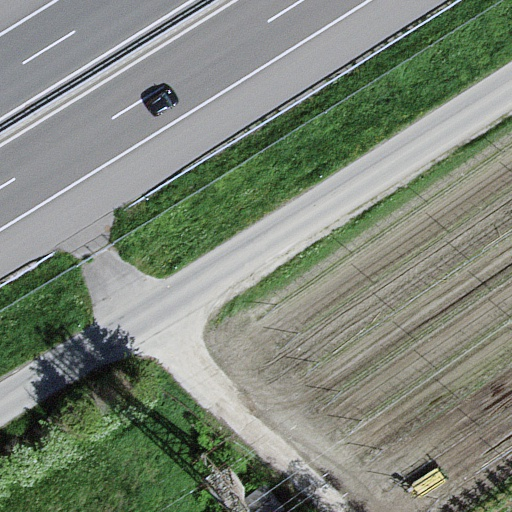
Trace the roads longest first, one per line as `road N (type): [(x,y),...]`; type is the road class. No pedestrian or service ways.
road 1 (unclassified): [(511,79),(146,319),(0,403)]
road 2 (motorway): [(0,189),(305,0)]
road 3 (track): [(146,319),(348,511)]
road 4 (motorway): [(119,0),(0,73)]
